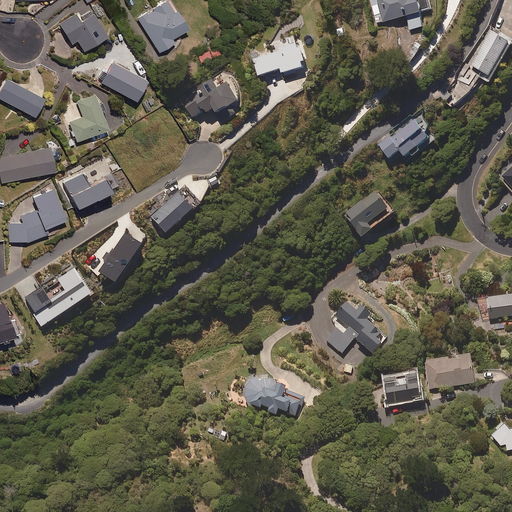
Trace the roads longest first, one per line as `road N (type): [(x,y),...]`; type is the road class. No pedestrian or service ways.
road 1 (residential): [(0,284),(202,157)]
road 2 (residential): [(511,248),(477,227),(465,195),(469,173),(511,109)]
